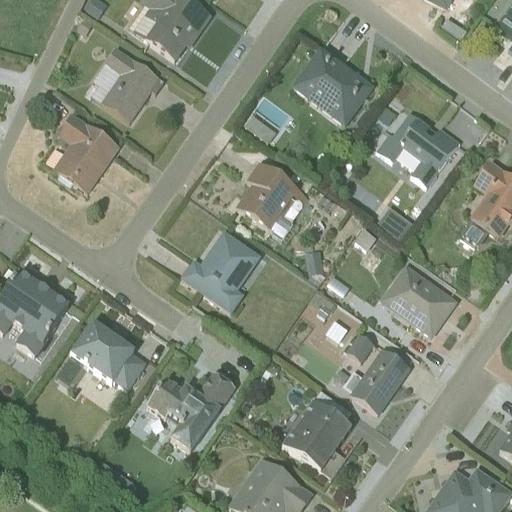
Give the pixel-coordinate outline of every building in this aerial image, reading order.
[(142,12),(127,34),(131,37),(130,39),(173,67),(183,52),(187,54),(209,23),(177,0),(148,0),(141,11),(142,12)] [(449,0),(421,0),(421,1),(433,7),(444,12),(449,0)] [(94,2),(84,16),(95,24),(105,11),(94,2)] [(511,9),(496,32),(511,44),(511,45),(506,55),(511,59),(511,9)] [(161,88),(113,54),(91,87),(97,92),(89,102),(127,128),(149,97),(153,99),(161,88)] [(318,56),(291,93),(342,130),(369,93),(318,56)] [(387,138),(374,156),(390,168),(401,154),(418,167),(409,182),(424,193),(457,148),(438,134),(434,139),(407,118),(390,140),(387,138)] [(71,190),(84,199),(116,154),(70,122),(56,142),(57,143),(54,148),(65,156),(70,160),(56,180),(58,181),(56,184),(68,193),(71,190)] [(279,246),(290,231),(288,230),(290,228),(282,223),(292,208),(288,206),(290,203),(301,210),(306,203),(256,169),(244,186),(249,190),(233,213),(279,246)] [(459,239),(476,251),(486,238),(495,244),(511,220),(511,219),(511,186),(487,169),(471,192),(483,201),(459,239)] [(387,213),(374,230),(398,247),(410,230),(387,213)] [(361,227),(351,220),(342,233),(343,234),(341,237),(340,237),(324,260),(334,267),(361,227)] [(361,237),(352,250),(364,258),(373,245),(361,237)] [(257,265),(221,240),(198,274),(192,270),(181,285),(229,318),(241,301),(235,296),(257,265)] [(322,279),(319,264),(304,267),(307,283),(306,284),(315,290),(317,287),(309,281),(322,279)] [(403,271),(378,307),(429,343),(455,308),(403,271)] [(0,301),(0,339),(0,340),(9,328),(22,337),(14,349),(32,361),(66,312),(17,278),(0,301)] [(335,311),(315,297),(306,309),(316,316),(314,319),(323,325),(328,317),(330,318),(335,311)] [(89,329),(67,361),(109,390),(111,388),(125,396),(143,369),(130,360),(132,357),(89,329)] [(356,341),(344,359),(359,369),(371,352),(356,341)] [(339,393),(349,400),(348,402),(376,421),(407,376),(378,357),(359,384),(350,377),(339,393)] [(145,411),(174,433),(167,444),(187,458),(233,394),(211,379),(195,401),(183,393),(180,396),(163,385),(145,411)] [(310,407),(299,422),(301,423),(293,436),(290,435),(280,451),(329,485),(343,465),(333,457),(336,451),(348,434),(342,430),(310,407)] [(511,423),(503,436),(509,440),(497,456),(511,466),(511,423)] [(260,465),(226,511),(302,511),(311,499),(260,465)] [(99,475),(124,497),(132,489),(106,466),(99,475)] [(501,511),(510,499),(473,474),(466,485),(452,476),(426,511),(501,511)]
